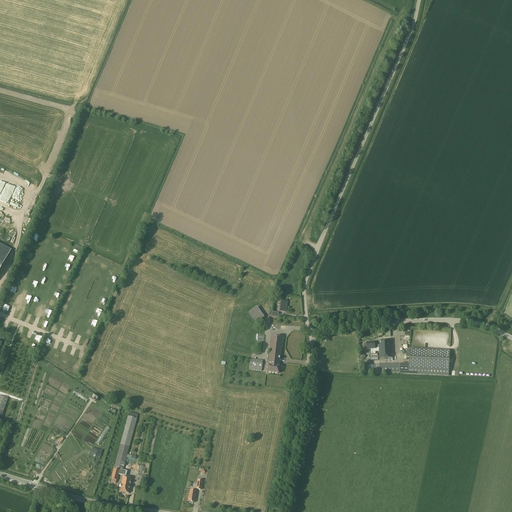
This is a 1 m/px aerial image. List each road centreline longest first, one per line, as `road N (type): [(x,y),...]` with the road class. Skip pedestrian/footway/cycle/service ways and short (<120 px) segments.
road 1 (unclassified): [(511,338),(444,321),(338,324),(314,334),(277,511)]
road 2 (unclassified): [(145,511),(0,474)]
